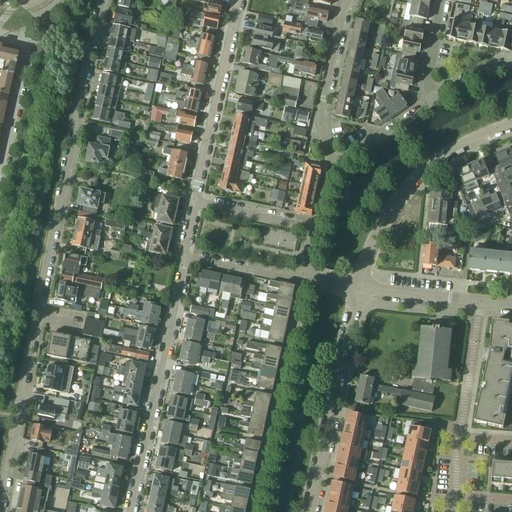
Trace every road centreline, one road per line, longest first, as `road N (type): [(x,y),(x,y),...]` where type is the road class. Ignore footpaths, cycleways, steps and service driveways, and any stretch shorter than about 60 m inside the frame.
road 1 (residential): [(0,510),(104,0)]
road 2 (residential): [(128,511),(183,258)]
road 3 (residential): [(357,290),(399,196),(443,156),(511,125)]
road 4 (residential): [(306,282),(254,511)]
road 5 (residential): [(308,511),(357,290)]
road 6 (residential): [(477,302),(453,511)]
road 7 (residential): [(195,202),(240,0)]
road 8 (residential): [(349,0),(319,117),(333,170)]
road 9 (residential): [(0,180),(29,42),(0,35)]
road 10 (residential): [(319,230),(195,202)]
road 11 (residential): [(333,170),(434,95)]
road 12 (residential): [(306,282),(183,258)]
road 13 (residential): [(357,290),(477,302)]
